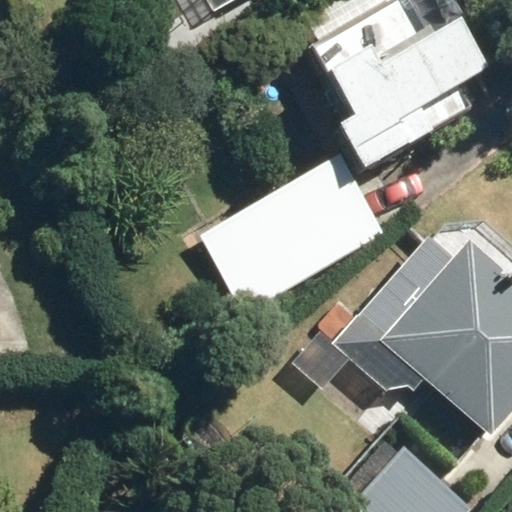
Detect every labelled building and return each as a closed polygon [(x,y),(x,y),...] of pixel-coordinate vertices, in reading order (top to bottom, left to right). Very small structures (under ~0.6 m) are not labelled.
[(248,0),(210,0),(220,17),(248,0)] [(454,0),(386,0),(316,39),(358,115),(343,123),(358,149),(369,169),(476,109),(464,87),(494,70),(454,0)] [(369,169),(358,149),(199,237),(244,317),(402,229),(369,169)] [(454,254),(431,234),(338,341),(323,328),(292,363),(315,382),(324,390),(352,358),(405,404),(425,381),(491,438),(511,414),(511,271),(470,235),(454,254)] [(392,438),(327,511),(476,511),(477,511),(392,438)]
